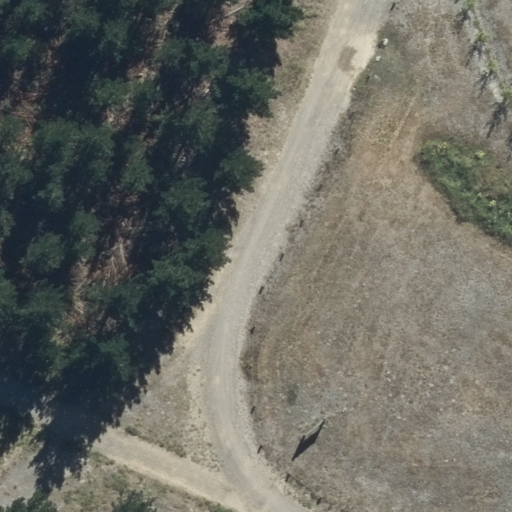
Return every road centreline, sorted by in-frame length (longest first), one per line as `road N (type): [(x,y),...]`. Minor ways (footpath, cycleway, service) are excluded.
road 1 (track): [(249,494),(214,335),(279,231),(367,49),(375,0)]
road 2 (track): [(214,335),(0,507)]
